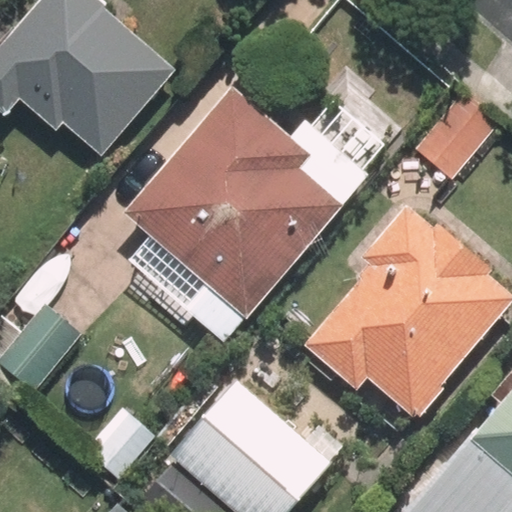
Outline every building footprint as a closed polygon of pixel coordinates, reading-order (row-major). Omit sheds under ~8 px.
[(101,163),(176,77),(85,0),(48,0),(0,56),(0,119),(6,125),(21,107),(58,138),(64,131),(101,163)] [(409,155),(442,184),(492,126),(458,97),(409,155)] [(310,165),(231,98),(124,224),(247,328),(344,214),(300,177),(310,165)] [(416,426),(511,311),(511,302),(488,282),(490,279),(408,211),(363,265),(372,273),(304,355),(356,398),(366,385),(416,426)] [(82,343),(47,312),(0,365),(0,370),(32,399),(82,343)] [(511,498),(511,385),(457,455),(511,498)] [(301,511),(335,474),(238,388),(171,464),(226,511),(301,511)] [(112,495),(156,443),(124,416),(79,469),(112,495)]
